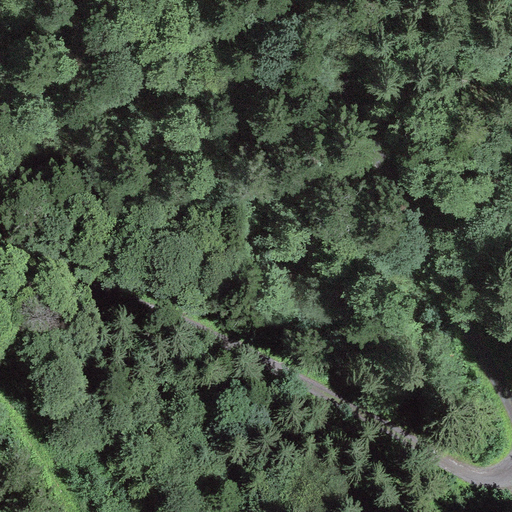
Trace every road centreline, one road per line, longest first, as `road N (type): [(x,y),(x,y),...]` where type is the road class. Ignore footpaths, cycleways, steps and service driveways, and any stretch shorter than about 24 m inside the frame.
road 1 (track): [(0,293),(76,284),(163,302),(261,346),(326,395),(471,476),(511,476)]
road 2 (track): [(511,399),(379,159),(304,0)]
